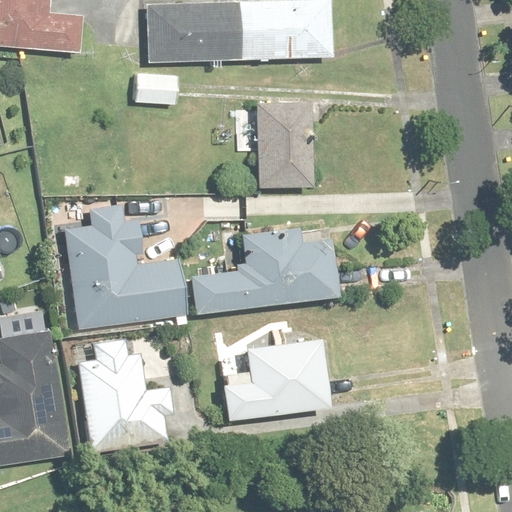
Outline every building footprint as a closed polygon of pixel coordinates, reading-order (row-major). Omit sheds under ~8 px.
[(0,0),(0,75),(20,77),(20,67),(42,69),(46,36),(23,33),(26,0),(0,0)] [(298,15),(114,21),(116,85),(301,78),(298,15)] [(149,94),(98,92),(97,126),(148,128),(149,94)] [(276,125),(224,124),(221,212),(274,213),(276,125)] [(59,231),(60,249),(33,251),(40,349),(119,343),(118,335),(149,334),(147,285),(114,287),(111,245),(99,246),(98,228),(59,231)] [(296,248),(209,256),(212,294),(160,299),(163,336),(250,328),(250,327),(303,322),(296,248)] [(0,357),(0,487),(39,483),(34,435),(28,436),(22,356),(0,357)] [(135,406),(109,409),(106,378),(93,379),(91,360),(59,363),(61,382),(43,384),(51,472),(114,466),(113,460),(140,458),(135,406)] [(214,394),(189,396),(191,445),(219,444),(219,446),(297,439),(290,363),(212,370),(214,394)]
